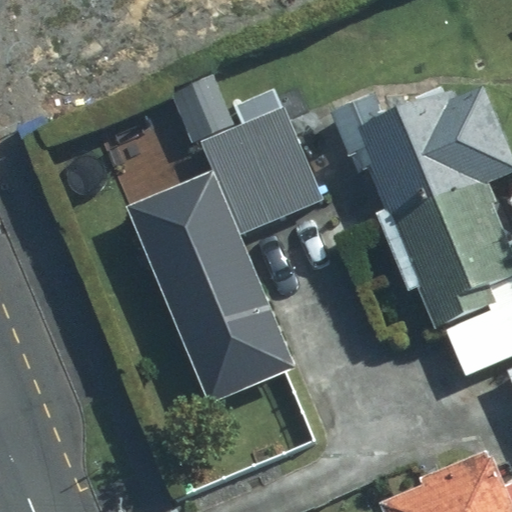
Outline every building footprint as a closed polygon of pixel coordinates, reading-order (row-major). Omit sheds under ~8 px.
[(93,0),(0,41),(0,87),(20,133),(321,0),(93,0)] [(511,161),(485,93),(453,106),(450,98),(356,135),(434,332),(511,301),(511,253),(484,184),(511,172),(511,161)] [(217,178),(130,214),(211,410),(298,375),(217,178)] [(511,374),(503,378),(511,400),(511,374)] [(511,511),(511,501),(496,462),(382,508),(383,511),(511,511)]
